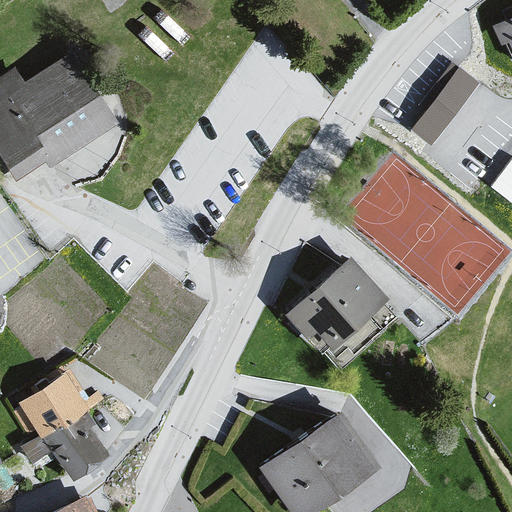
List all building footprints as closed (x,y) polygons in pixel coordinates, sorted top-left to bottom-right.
[(511,11),(500,17),(511,45),(511,11)] [(19,68),(0,81),(0,156),(16,190),(64,170),(130,127),(113,93),(75,53),(30,83),(19,68)] [(472,76),(457,64),(414,121),(429,132),(472,76)] [(511,158),(494,183),(511,195),(511,158)] [(355,259),(295,319),(339,361),(399,303),(355,259)] [(66,364),(19,393),(45,436),(86,405),(92,402),(66,364)] [(86,405),(45,436),(72,472),(106,447),(86,420),(93,415),(86,405)] [(348,416),(272,465),(302,511),(323,511),(390,468),(348,416)] [(20,511),(94,511),(82,489),(40,511),(20,511)]
